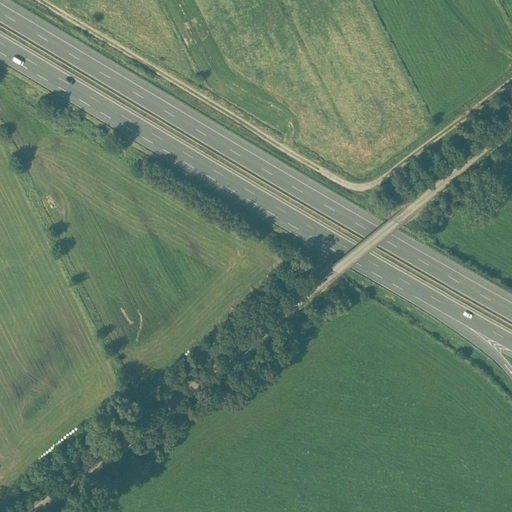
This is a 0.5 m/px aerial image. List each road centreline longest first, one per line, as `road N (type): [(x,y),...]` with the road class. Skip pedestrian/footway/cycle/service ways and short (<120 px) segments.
road 1 (unclassified): [(17,511),(511,114)]
road 2 (motorway): [(511,310),(0,5)]
road 3 (track): [(511,75),(372,178),(352,180),(48,0)]
road 4 (motorway): [(0,36),(418,287)]
road 5 (motorway): [(418,287),(511,374)]
